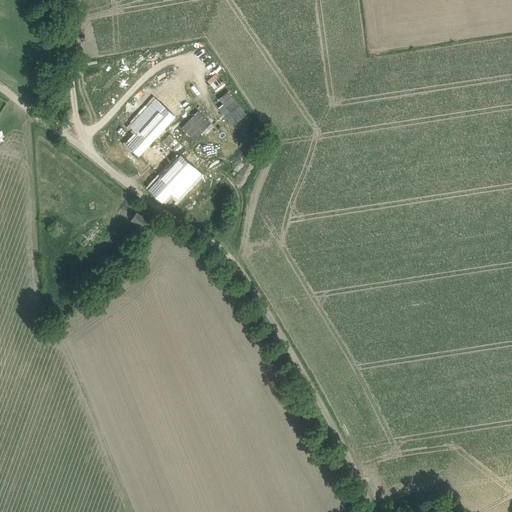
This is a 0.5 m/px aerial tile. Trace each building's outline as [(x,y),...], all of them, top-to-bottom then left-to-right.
[(214,91),(223,85),(216,73),(207,80),(214,91)] [(216,98),(220,103),(216,106),(231,125),(245,114),(226,90),(216,98)] [(139,156),(157,136),(163,142),(171,134),(165,128),(175,117),(155,98),(129,127),(137,134),(127,145),(139,156)] [(194,138),(202,130),(206,134),(213,126),(196,111),(182,127),(194,138)] [(148,190),(162,202),(171,193),(177,199),(184,192),(201,173),(181,154),(186,148),(180,143),(173,151),(179,156),(148,190)] [(141,228),(147,220),(136,212),(130,220),(141,228)] [(95,222),(73,238),(80,248),(102,232),(95,222)]
